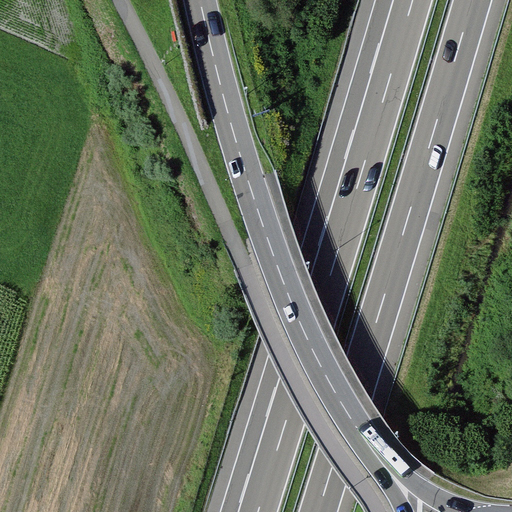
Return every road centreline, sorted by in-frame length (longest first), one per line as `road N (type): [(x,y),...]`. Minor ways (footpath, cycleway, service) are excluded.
road 1 (motorway): [(412,0),(256,511)]
road 2 (motorway): [(318,511),(472,0)]
road 3 (secondary): [(397,483),(302,330),(228,115),(199,0)]
